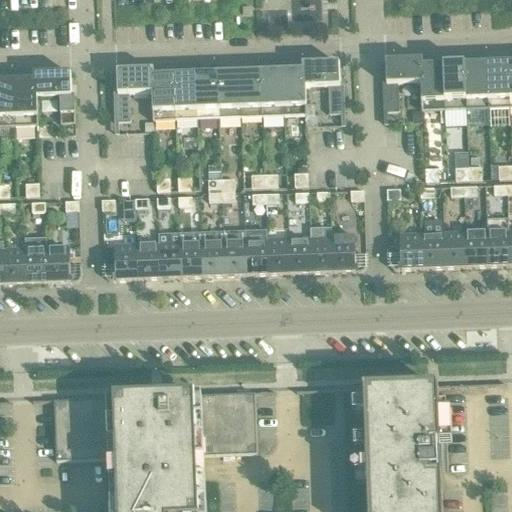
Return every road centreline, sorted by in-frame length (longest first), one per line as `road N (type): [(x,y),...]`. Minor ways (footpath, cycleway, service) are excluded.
road 1 (tertiary): [(0,339),(511,317)]
road 2 (residential): [(511,45),(0,60)]
